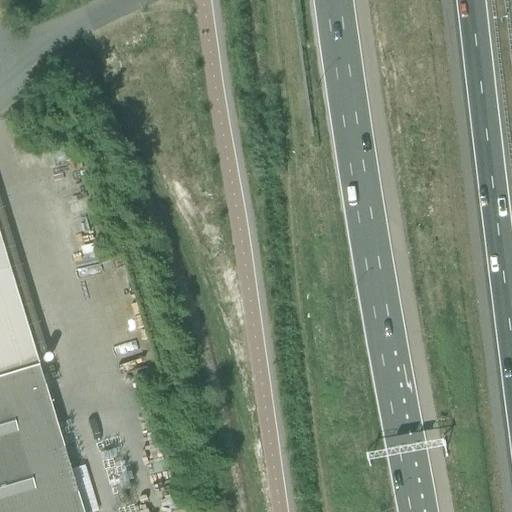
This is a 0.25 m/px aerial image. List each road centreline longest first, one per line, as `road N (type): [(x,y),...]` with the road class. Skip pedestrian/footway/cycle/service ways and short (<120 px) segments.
road 1 (trunk): [(332,0),(413,511)]
road 2 (motorway): [(470,0),(511,339)]
road 3 (residential): [(8,56),(129,0)]
